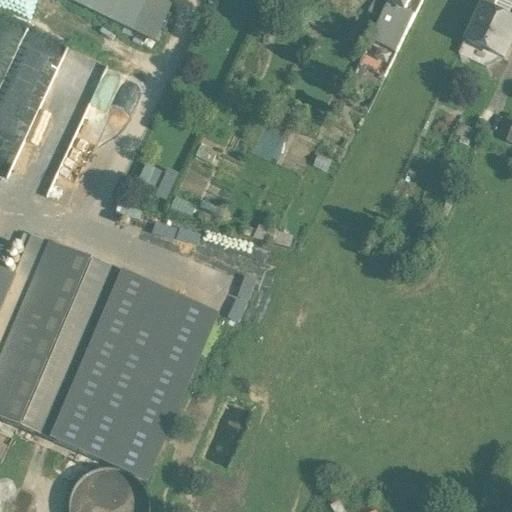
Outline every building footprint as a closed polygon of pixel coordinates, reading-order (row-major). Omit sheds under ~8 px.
[(173,8),(156,0),(65,0),(155,44),(173,8)] [(391,0),(376,0),(369,16),(381,22),(389,7),(391,0)] [(391,0),(389,7),(404,14),(410,0),(391,0)] [(483,0),(479,10),(490,15),(497,0),(483,0)] [(511,7),(511,0),(497,0),(490,15),(505,22),(511,7)] [(404,14),(389,7),(381,22),(375,36),(400,48),(414,19),(404,14)] [(490,15),(479,10),(464,44),(499,60),(502,61),(511,38),(511,24),(505,22),(490,15)] [(27,52),(24,50),(10,82),(50,100),(72,53),(35,36),(27,52)] [(499,60),(464,44),(457,57),(484,69),(499,60)] [(35,195),(86,206),(90,191),(92,189),(102,147),(99,141),(101,132),(105,130),(108,115),(121,119),(126,97),(136,99),(139,84),(122,80),(108,89),(105,84),(105,87),(111,97),(117,94),(113,108),(101,105),(96,129),(97,131),(86,138),(85,142),(59,158),(44,155),(35,195)] [(495,108),(481,102),(471,128),(485,134),(495,108)] [(160,187),(165,169),(151,165),(146,183),(160,187)] [(176,201),(184,173),(173,170),(165,198),(176,201)] [(15,279),(0,314),(0,422),(53,444),(123,279),(31,240),(15,279)] [(0,314),(15,279),(0,272),(0,314)] [(219,319),(123,279),(53,444),(149,485),(219,319)] [(149,511),(146,497),(137,484),(124,476),(109,473),(93,476),(81,485),(72,498),(69,511),(149,511)]
